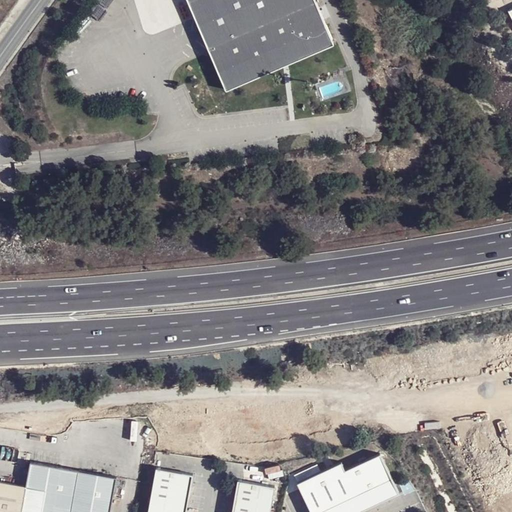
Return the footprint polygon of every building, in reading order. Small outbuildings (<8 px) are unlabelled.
[(316,0),(188,0),(226,88),(268,70),(267,68),(291,55),(293,59),(334,42),(316,0)] [(267,68),(268,70),(293,59),(291,55),(267,68)] [(342,461),(297,481),(311,511),(356,511),(363,509),(399,493),(381,452),(345,469),(342,461)] [(29,462),(25,486),(0,481),(0,511),(109,511),(117,477),(29,462)] [(154,467),(147,511),(185,511),(192,474),(154,467)] [(271,472),(237,467),(237,473),(270,479),(271,472)] [(269,511),(274,485),(237,479),(231,511),(269,511)]
